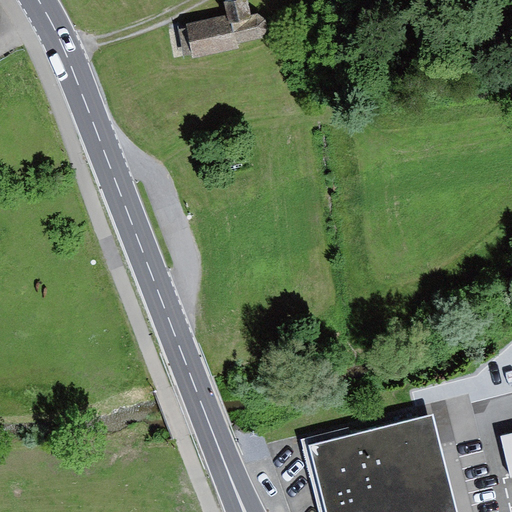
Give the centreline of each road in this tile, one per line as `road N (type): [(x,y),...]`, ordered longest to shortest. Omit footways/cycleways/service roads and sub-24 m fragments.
road 1 (primary): [(246,511),(65,49),(33,0)]
road 2 (track): [(155,175),(249,128),(343,110),(379,118)]
road 3 (track): [(65,49),(208,0)]
